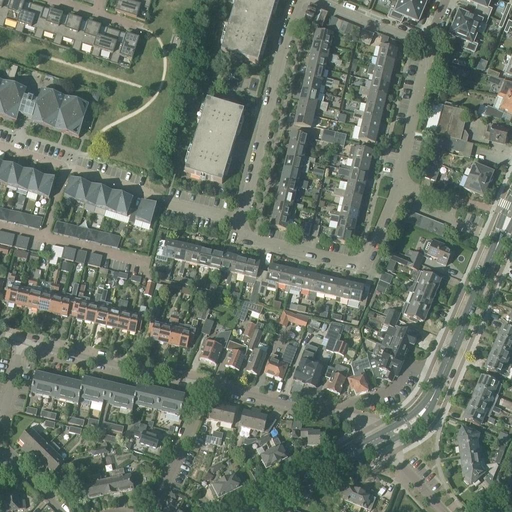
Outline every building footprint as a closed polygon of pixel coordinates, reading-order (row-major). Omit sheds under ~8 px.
[(3,8),(5,0),(4,0),(0,13),(0,29),(3,30),(6,22),(17,25),(14,34),(15,34),(24,4),(12,0),(9,10),(3,8)] [(138,20),(137,19),(140,8),(149,11),(151,3),(141,0),(130,0),(129,4),(119,1),(115,13),(138,20)] [(236,0),(228,30),(221,54),(258,65),(276,0),(236,0)] [(400,0),(399,3),(423,12),(427,4),(426,3),(427,0),(426,0),(400,0)] [(490,0),(464,0),(464,1),(478,6),(475,12),(489,18),(492,11),(487,9),(490,0)] [(420,20),(423,12),(399,3),(395,13),(391,11),(388,19),(401,24),(404,18),(418,23),(419,20),(420,20)] [(22,14),(25,4),(24,4),(15,34),(22,36),(25,28),(36,31),(33,40),(34,40),(43,10),(31,6),(28,16),(22,14)] [(304,23),(311,25),(322,29),(328,15),(317,10),(317,9),(310,6),(308,11),(307,13),(308,13),(306,16),(305,18),(306,18),(304,23)] [(53,46),(62,16),(50,12),(47,22),(41,20),(44,10),(43,10),(34,40),(41,42),(44,34),(55,37),(53,46)] [(489,18),(475,12),(473,19),(459,13),(457,16),(456,16),(453,24),(477,34),(481,24),(486,25),(489,18)] [(60,26),(63,16),(62,16),(53,46),(60,48),(63,40),(74,43),(72,52),(81,22),(69,18),(66,28),(60,26)] [(332,18),(327,29),(334,32),(338,21),(332,18)] [(339,34),(344,23),(338,21),(334,32),(339,34)] [(79,32),(82,22),(81,22),(72,52),(79,54),(82,46),(93,49),(91,58),(100,28),(88,24),(85,34),(79,32)] [(345,37),(349,25),(344,23),(339,34),(345,37)] [(477,34),(453,24),(450,32),(451,33),(449,36),(463,42),(460,49),(474,54),(477,46),(473,44),(477,34)] [(351,39),(355,28),(349,25),(345,37),(351,39)] [(110,64),(116,44),(120,34),(107,30),(104,40),(98,38),(101,28),(100,28),(91,58),(98,60),(101,52),(112,55),(110,64)] [(355,41),(360,30),(355,28),(351,39),(355,41)] [(363,31),(358,42),(364,44),(369,33),(363,31)] [(333,36),(316,32),(314,44),(330,48),(333,36)] [(374,35),(369,33),(364,44),(369,46),(374,36),(374,35)] [(117,44),(120,34),(116,44),(110,64),(117,66),(120,58),(132,61),(131,63),(132,63),(139,40),(126,36),(123,46),(117,44)] [(330,48),(314,44),(311,55),(337,61),(338,58),(328,56),(330,48)] [(397,51),(381,47),(378,59),(395,63),(397,51)] [(337,61),(311,55),(308,67),(325,71),(327,63),(333,65),(341,67),(342,63),(337,62),(337,61)] [(376,67),(370,66),(369,69),(392,74),(395,63),(378,59),(376,67)] [(325,71),(308,67),(305,79),(332,85),(333,82),(329,81),(323,79),(325,71)] [(455,76),(456,70),(448,68),(444,86),(452,88),(454,82),(457,83),(458,76),(455,76)] [(367,76),(374,77),(372,82),(389,86),(392,74),(369,69),(367,76)] [(332,85),(305,79),(303,91),(319,94),(321,87),(332,89),(332,85)] [(511,83),(504,81),(502,86),(497,98),(511,103),(511,83)] [(79,139),(89,107),(41,92),(38,103),(24,99),(27,91),(0,82),(0,118),(17,124),(19,116),(32,120),(31,124),(79,139)] [(370,91),(360,88),(359,92),(386,98),(389,86),(372,82),(370,91)] [(319,94),(303,91),(300,102),(327,109),(328,105),(323,104),(317,103),(319,94)] [(358,95),(369,98),(367,106),(383,110),(386,98),(359,92),(358,95)] [(493,110),(487,108),(483,117),(501,122),(504,115),(505,113),(511,116),(511,103),(497,98),(493,110)] [(200,125),(192,150),(185,174),(222,185),(232,151),(244,113),(207,102),(200,125)] [(327,109),(300,102),(297,113),(314,117),(316,110),(326,113),(327,109)] [(354,112),(354,115),(381,121),(383,110),(367,106),(361,104),(359,112),(358,113),(354,112)] [(433,104),(425,134),(439,137),(467,144),(468,138),(466,134),(463,133),(467,113),(450,109),(442,107),(433,104)] [(294,126),(311,130),(314,117),(297,113),(294,126)] [(353,119),(363,121),(361,129),(378,133),(381,121),(354,115),(353,119)] [(486,134),(490,135),(489,142),(505,146),(505,144),(507,144),(508,139),(507,138),(508,133),(492,129),(488,128),(486,134)] [(358,141),(375,145),(378,133),(361,129),(358,141)] [(335,134),(323,131),(322,137),(334,140),(335,134)] [(309,138),(292,134),(290,146),(306,150),(309,138)] [(345,142),(346,136),(335,134),(334,140),(345,142)] [(320,143),(332,146),(334,140),(322,137),(320,143)] [(453,152),(459,153),(458,158),(470,161),(473,146),(467,144),(439,137),(434,151),(444,154),(445,150),(448,151),(447,154),(453,155),(453,152)] [(332,146),(344,148),(345,142),(334,140),(332,146)] [(287,158),(309,163),(309,164),(314,165),(315,161),(304,158),(306,150),(290,146),(287,158)] [(370,165),(373,153),(351,148),(348,160),(354,161),(370,165)] [(284,170),(300,174),(307,175),(309,169),(308,168),(309,164),(309,163),(287,158),(284,170)] [(352,169),(345,168),(344,171),(367,177),(370,165),(354,161),(352,169)] [(0,184),(7,187),(13,168),(3,165),(0,173),(0,184)] [(493,179),(492,178),(492,177),(493,174),(474,166),(469,178),(488,186),(489,184),(490,183),(491,183),(492,182),(492,181),(493,180),(493,179)] [(428,167),(424,179),(430,181),(434,169),(428,167)] [(7,187),(18,190),(24,171),(13,168),(7,187)] [(436,183),(440,171),(434,169),(430,181),(436,183)] [(300,174),(284,170),(281,181),(307,187),(308,184),(305,183),(299,181),(300,174)] [(367,177),(344,171),(339,170),(337,176),(349,179),(348,185),(364,189),(367,177)] [(28,194),(34,175),(24,171),(18,190),(28,194)] [(39,197),(45,178),(34,175),(28,194),(39,197)] [(49,200),(55,181),(45,178),(39,197),(49,200)] [(488,190),(487,189),(487,188),(488,186),(469,178),(464,190),(483,198),(484,195),(485,195),(486,195),(486,194),(487,194),(487,193),(487,192),(488,192),(488,191),(488,190)] [(64,199),(75,202),(81,183),(70,180),(64,199)] [(307,187),(281,181),(279,193),(295,196),(297,189),(306,191),(307,187)] [(75,202),(85,206),(91,187),(81,183),(75,202)] [(340,191),(334,190),(334,193),(362,200),(364,189),(348,185),(346,192),(340,191)] [(96,209),(102,190),(91,187),(85,206),(96,209)] [(106,212),(112,193),(102,190),(96,209),(106,212)] [(117,216),(123,197),(112,193),(106,212),(117,216)] [(276,204),(296,209),(296,210),(302,211),(303,208),(299,207),(299,206),(295,205),(293,205),(295,196),(279,193),(276,204)] [(333,197),(344,200),(342,208),(359,212),(362,200),(334,193),(333,197)] [(127,219),(133,200),(123,197),(117,216),(127,219)] [(151,226),(157,207),(141,203),(138,212),(133,210),(128,224),(134,225),(135,222),(151,226)] [(296,209),(276,204),(273,216),(294,221),(296,210),(296,209)] [(329,217),(331,218),(331,217),(356,223),(359,212),(342,208),(341,214),(330,212),(329,217)] [(409,225),(414,214),(408,212),(404,223),(409,225)] [(414,214),(409,225),(415,228),(419,216),(414,214)] [(294,221),(273,216),(270,228),(287,232),(289,221),(293,222),(294,221)] [(420,230),(425,219),(419,216),(415,228),(420,230)] [(330,223),(338,225),(337,231),(353,235),(356,223),(331,217),(331,218),(330,223)] [(425,219),(420,230),(426,232),(430,221),(425,219)] [(430,221),(426,232),(431,234),(436,223),(430,221)] [(436,223),(431,234),(437,236),(441,225),(436,223)] [(307,225),(306,224),(303,236),(309,237),(312,226),(311,226),(307,225)] [(441,225),(437,236),(443,239),(448,228),(441,225)] [(318,227),(314,226),(311,238),(317,239),(320,228),(318,227)] [(337,231),(334,243),(350,247),(353,235),(337,231)] [(9,235),(3,234),(0,245),(6,247),(9,235)] [(9,235),(6,247),(12,248),(15,237),(9,235)] [(20,251),(23,239),(17,238),(15,249),(20,251)] [(26,252),(29,240),(23,239),(20,251),(26,252)] [(166,242),(164,250),(158,249),(155,262),(165,265),(166,260),(174,261),(178,245),(166,242)] [(429,258),(438,261),(437,264),(446,268),(451,254),(443,250),(444,247),(433,243),(430,242),(426,244),(423,251),(423,252),(422,252),(420,256),(413,253),(411,260),(410,262),(420,266),(421,264),(423,258),(428,260),(429,258)] [(182,263),(181,269),(179,275),(183,276),(184,271),(189,248),(178,245),(174,261),(182,263)] [(9,250),(0,248),(0,254),(7,256),(9,250)] [(184,271),(184,273),(187,273),(187,271),(188,271),(189,265),(197,267),(201,250),(189,248),(184,271)] [(67,262),(70,250),(64,249),(61,260),(67,262)] [(70,250),(67,262),(73,263),(76,251),(70,250)] [(205,269),(205,270),(204,275),(208,276),(213,253),(201,250),(197,267),(205,269)] [(28,255),(15,252),(13,257),(26,260),(28,255)] [(85,266),(88,254),(80,252),(77,264),(85,266)] [(224,256),(213,253),(208,276),(211,277),(213,270),(221,272),(224,256)] [(90,255),(88,266),(94,268),(96,256),(90,255)] [(393,255),(390,261),(418,273),(420,266),(410,262),(393,255)] [(99,269),(102,258),(96,256),(94,268),(99,269)] [(229,274),(227,283),(226,286),(230,287),(231,283),(236,258),(224,256),(221,272),(229,274)] [(50,257),(49,265),(56,266),(57,258),(50,257)] [(248,261),(236,258),(231,283),(234,284),(236,276),(244,278),(248,261)] [(242,284),(253,286),(251,295),(258,296),(263,273),(258,272),(260,264),(248,261),(244,278),(242,284)] [(69,274),(71,265),(62,264),(61,272),(69,274)] [(268,274),(263,273),(258,296),(265,297),(267,290),(277,292),(278,286),(282,269),(270,266),(268,274)] [(286,288),(285,294),(288,295),(289,292),(289,291),(293,272),(282,269),(278,286),(286,288)] [(32,287),(31,292),(27,309),(38,311),(42,295),(42,294),(35,293),(38,282),(39,282),(41,272),(36,271),(35,272),(35,276),(34,280),(32,287)] [(42,294),(42,295),(38,311),(49,314),(53,297),(54,293),(55,286),(56,286),(59,272),(56,272),(53,286),(51,285),(50,291),(43,290),(42,294)] [(293,272),(289,291),(289,292),(300,294),(301,291),(302,292),(305,275),(293,272)] [(383,273),(382,275),(379,282),(390,286),(393,278),(383,273)] [(158,274),(157,280),(169,283),(170,276),(158,274)] [(421,274),(417,285),(436,292),(440,282),(421,274)] [(309,293),(309,295),(307,302),(311,303),(317,277),(305,275),(302,292),(309,293)] [(5,300),(9,301),(8,304),(15,306),(19,289),(20,289),(21,284),(14,283),(16,277),(11,276),(10,282),(7,281),(5,292),(7,293),(5,300)] [(329,280),(317,277),(311,303),(315,304),(317,295),(325,297),(329,280)] [(20,289),(19,289),(15,306),(27,309),(31,292),(32,287),(34,280),(30,279),(28,286),(27,286),(26,291),(20,289)] [(193,288),(194,282),(182,280),(181,285),(193,288)] [(325,297),(336,300),(335,304),(336,304),(341,283),(329,280),(325,297)] [(352,285),(341,283),(336,304),(339,305),(340,301),(348,302),(352,285)] [(155,285),(148,284),(145,297),(152,299),(155,285)] [(407,293),(413,295),(431,303),(436,292),(417,285),(414,284),(411,289),(410,288),(407,293)] [(360,305),(359,308),(358,311),(364,312),(365,309),(368,297),(362,296),(364,288),(352,285),(348,302),(360,305)] [(73,317),(78,318),(77,321),(84,323),(88,306),(82,304),(82,303),(82,302),(84,293),(86,287),(81,286),(78,301),(77,301),(73,317)] [(94,307),(88,306),(84,323),(95,325),(103,291),(104,287),(99,286),(98,289),(94,307)] [(166,288),(157,286),(155,292),(165,294),(165,293),(170,294),(171,289),(167,288),(166,288)] [(64,300),(60,317),(67,318),(68,316),(73,317),(77,301),(75,301),(76,298),(76,299),(78,288),(74,287),(71,297),(65,295),(64,300)] [(181,295),(191,298),(193,291),(182,289),(181,295)] [(103,291),(95,325),(106,328),(110,311),(111,306),(105,304),(106,298),(107,298),(108,292),(103,291)] [(413,295),(409,305),(427,313),(431,303),(413,295)] [(60,317),(64,300),(53,297),(49,314),(60,317)] [(117,312),(110,311),(106,328),(117,330),(124,301),(120,300),(120,302),(119,301),(117,312)] [(128,302),(124,301),(117,330),(128,333),(132,316),(125,314),(128,302)] [(244,303),(238,321),(242,322),(247,311),(260,316),(263,308),(244,303)] [(281,304),(273,303),(272,310),(279,311),(281,304)] [(404,316),(422,324),(427,313),(409,305),(408,306),(405,305),(401,314),(402,316),(403,317),(404,316)] [(132,316),(128,333),(135,335),(136,332),(140,333),(144,318),(144,319),(146,309),(141,308),(139,317),(139,318),(132,316)] [(200,308),(198,321),(204,322),(207,310),(200,308)] [(148,335),(152,336),(150,342),(158,343),(162,327),(155,325),(157,316),(158,311),(151,309),(149,320),(151,320),(148,335)] [(382,315),(386,317),(397,322),(401,315),(385,309),(382,315)] [(283,312),(278,326),(286,329),(288,323),(294,325),(297,317),(283,312)] [(168,328),(162,327),(158,343),(169,346),(173,329),(176,314),(172,313),(171,317),(168,328)] [(176,314),(173,329),(169,346),(180,349),(184,332),(185,327),(178,325),(179,319),(177,318),(178,314),(176,314)] [(397,322),(386,317),(379,334),(380,334),(386,337),(411,347),(414,348),(417,339),(416,338),(417,337),(397,329),(396,330),(394,330),(397,322)] [(191,329),(185,327),(184,332),(180,349),(187,350),(188,344),(192,345),(193,341),(196,341),(198,331),(196,331),(198,323),(193,321),(191,329)] [(248,351),(247,351),(256,328),(247,324),(242,337),(243,337),(239,346),(243,348),(242,352),(232,349),(225,368),(239,373),(245,357),(248,351)] [(248,351),(254,353),(246,372),(258,377),(267,355),(256,351),(259,344),(262,335),(262,334),(261,334),(264,326),(257,324),(256,328),(247,351),(248,351)] [(324,340),(328,342),(325,351),(334,355),(341,338),(344,327),(332,324),(324,340)] [(511,331),(503,327),(498,339),(511,344),(511,331)] [(204,349),(202,354),(199,361),(216,367),(225,343),(227,344),(226,347),(231,348),(232,344),(228,343),(231,335),(222,331),(219,340),(213,338),(210,344),(206,343),(206,342),(204,342),(201,348),(204,349)] [(382,347),(406,357),(411,347),(386,337),(384,342),(382,347)] [(341,338),(334,355),(344,358),(349,347),(343,345),(345,339),(341,338)] [(511,344),(498,339),(494,349),(511,357),(511,344)] [(278,358),(272,356),(264,375),(282,382),(288,368),(290,368),(297,350),(287,346),(280,364),(276,363),(278,358)] [(307,346),(294,381),(316,390),(325,367),(313,363),(317,350),(307,346)] [(372,355),(402,368),(406,357),(382,347),(380,352),(374,350),(372,355)] [(511,357),(494,349),(489,360),(507,367),(511,357)] [(374,381),(381,379),(391,384),(394,377),(397,378),(402,368),(372,355),(368,353),(368,354),(367,354),(367,356),(374,381)] [(485,371),(502,378),(506,380),(511,369),(507,367),(489,360),(485,371)] [(348,380),(352,392),(354,391),(356,397),(368,393),(366,387),(368,386),(363,371),(370,369),(369,365),(362,367),(360,362),(352,364),(351,367),(353,374),(348,376),(349,380),(348,380)] [(325,379),(331,381),(327,392),(339,396),(349,371),(340,367),(338,367),(335,368),(334,371),(332,370),(332,368),(329,367),(325,379)] [(108,407),(132,413),(133,407),(180,418),(185,397),(138,385),(137,391),(113,386),(109,385),(84,379),(83,385),(36,374),(33,373),(30,386),(33,386),(31,395),(42,398),(41,402),(43,403),(47,405),(49,400),(78,406),(79,401),(103,406),(103,404),(108,405),(108,407)] [(477,388),(495,395),(498,397),(502,388),(499,386),(499,385),(482,378),(477,388)] [(495,395),(477,388),(473,399),(490,407),(495,395)] [(490,407),(473,399),(468,410),(485,418),(494,421),(497,415),(499,416),(501,411),(490,407)] [(212,405),(210,413),(208,421),(220,424),(225,406),(220,404),(219,407),(212,405)] [(230,407),(225,406),(220,424),(232,427),(236,411),(229,409),(230,407)] [(463,421),(480,428),(485,418),(468,410),(463,421)] [(251,414),(243,413),(240,429),(251,431),(255,413),(251,412),(251,414)] [(264,434),(268,435),(276,422),(269,420),(267,420),(267,418),(260,417),(261,414),(255,413),(251,431),(264,434)] [(129,436),(141,440),(140,444),(156,450),(159,439),(145,435),(147,428),(138,425),(131,430),(129,436)] [(19,442),(25,447),(23,449),(26,452),(40,438),(31,430),(19,442)] [(480,437),(462,430),(458,440),(459,447),(478,444),(478,442),(480,437)] [(300,438),(308,438),(308,448),(320,447),(320,433),(313,433),(313,431),(300,431),(300,438)] [(510,436),(501,432),(498,439),(508,444),(510,438),(509,438),(510,436)] [(212,439),(206,437),(205,444),(215,447),(218,434),(213,433),(212,439)] [(218,434),(215,447),(220,448),(223,435),(218,434)] [(272,443),(275,449),(270,451),(277,465),(287,459),(277,441),(276,437),(272,439),(270,435),(263,439),(266,444),(272,441),(273,443),(272,443)] [(26,452),(29,455),(31,453),(36,458),(48,446),(40,438),(26,452)] [(249,441),(247,447),(256,443),(259,448),(266,444),(263,439),(257,442),(256,440),(249,441)] [(36,458),(41,463),(39,465),(43,469),(56,455),(60,451),(52,442),(48,446),(36,458)] [(480,456),(478,444),(459,447),(461,459),(480,456)] [(496,444),(495,445),(500,446),(497,454),(505,453),(507,447),(496,444)] [(106,448),(101,450),(102,456),(109,454),(108,450),(111,450),(112,447),(106,448)] [(265,454),(262,449),(257,452),(266,470),(277,465),(270,451),(265,454)] [(102,456),(101,450),(92,452),(93,458),(102,456)] [(494,465),(496,465),(497,465),(499,466),(505,453),(497,454),(494,465)] [(43,469),(46,472),(48,470),(53,475),(65,463),(56,455),(43,469)] [(480,456),(461,459),(463,470),(482,467),(481,461),(483,460),(483,456),(480,456)] [(501,469),(506,471),(510,461),(506,459),(501,469)] [(223,463),(216,467),(218,471),(225,468),(223,463)] [(482,467),(463,470),(464,478),(471,486),(487,472),(490,476),(487,479),(489,483),(493,479),(498,467),(497,465),(496,465),(494,465),(482,467)] [(123,470),(117,472),(120,488),(121,494),(134,491),(131,476),(125,477),(123,470)] [(112,480),(107,481),(110,496),(121,494),(120,488),(117,472),(111,473),(112,480)] [(236,475),(235,475),(223,481),(230,494),(242,488),(240,484),(244,482),(239,473),(236,475)] [(100,475),(94,477),(98,499),(110,496),(107,481),(101,482),(100,475)] [(83,486),(85,495),(86,501),(98,499),(94,477),(87,478),(89,485),(83,486)] [(209,489),(213,497),(217,496),(218,500),(230,494),(223,481),(212,486),(212,487),(209,489)] [(343,501),(342,501),(354,506),(360,493),(348,488),(344,487),(339,499),(343,501)] [(178,496),(171,493),(169,498),(176,501),(178,496)] [(351,511),(360,511),(361,509),(367,511),(370,511),(376,500),(372,498),(360,493),(354,506),(351,511)] [(21,502),(20,495),(11,496),(13,511),(18,511),(19,511),(26,510),(24,502),(21,502)] [(2,497),(3,504),(0,504),(0,511),(13,511),(11,496),(2,497)] [(71,507),(75,503),(70,498),(66,502),(71,507)]
